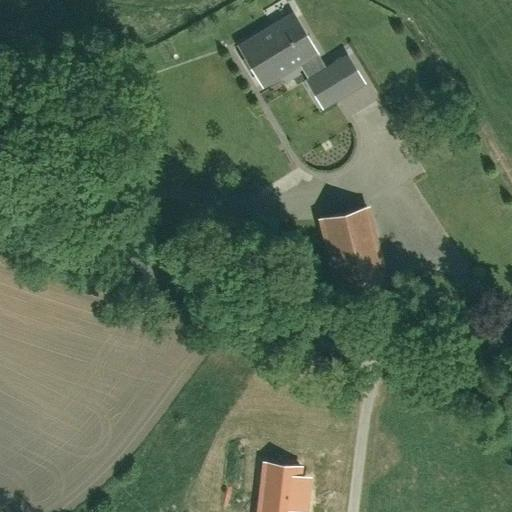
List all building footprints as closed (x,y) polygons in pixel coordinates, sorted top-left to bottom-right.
[(357,186),(419,148),(346,26),(315,44),(294,9),(227,49),(255,96),(291,75),(357,185),(357,186)] [(221,65),(191,82),(237,164),(268,146),(221,65)] [(56,179),(118,180),(118,156),(56,156),(56,179)] [(362,200),(324,209),(343,291),(382,282),(362,200)] [(256,226),(189,221),(186,264),(253,269),(256,226)]
